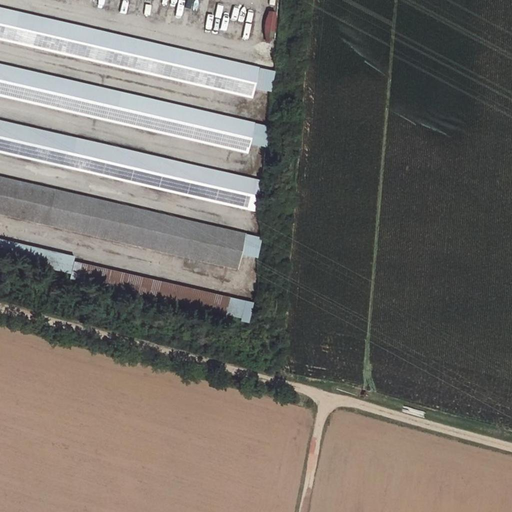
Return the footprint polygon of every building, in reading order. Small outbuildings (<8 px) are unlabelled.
[(260,67),(0,6),(0,40),(253,99),(255,89),(260,68),(260,67)] [(256,123),(0,63),(0,96),(249,154),(251,145),(255,124),(256,123)] [(260,68),(255,89),(272,92),(276,71),(260,68)] [(264,181),(0,119),(0,152),(257,212),(264,181)] [(255,124),(251,145),(268,148),(273,127),(255,124)] [(247,233),(0,176),(0,214),(239,270),(247,234),(247,233)] [(247,234),(242,256),(258,259),(263,238),(247,234)] [(75,256),(0,238),(0,256),(71,274),(74,261),(75,256)] [(250,324),(255,302),(74,261),(71,274),(71,279),(242,318),(241,322),(250,324)]
